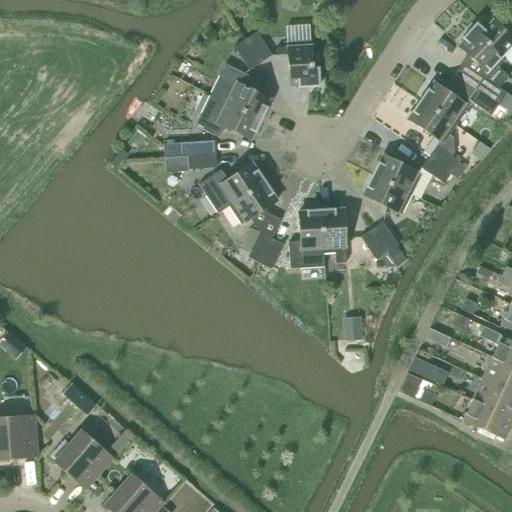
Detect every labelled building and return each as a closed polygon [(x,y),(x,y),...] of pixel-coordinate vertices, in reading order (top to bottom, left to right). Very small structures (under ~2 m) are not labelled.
[(234,5),(226,10),(233,21),(241,15),(234,5)] [(508,77),(498,68),(505,60),(503,57),(511,46),(511,36),(492,19),(483,30),(476,24),(462,39),(464,41),(458,47),(486,73),(475,89),(498,105),(506,94),(498,88),(508,77)] [(286,33),(287,43),(289,86),(298,86),(298,88),(319,87),(318,68),(311,69),(309,31),(286,33)] [(255,33),(245,40),(260,63),(271,56),(255,33)] [(260,63),(245,40),(233,49),(249,71),(260,63)] [(270,100),(243,87),(249,76),(225,65),(209,95),(260,121),(270,100)] [(420,101),(456,126),(468,107),(433,83),(420,101)] [(498,105),(475,89),(467,101),(490,117),(498,105)] [(511,92),(509,91),(500,105),(511,112),(511,92)] [(218,138),(224,127),(250,141),(260,121),(209,95),(194,126),(218,138)] [(461,130),(455,126),(456,126),(420,101),(407,120),(439,142),(436,147),(428,157),(450,173),(452,171),(458,162),(445,153),(461,130)] [(133,135),(123,148),(129,153),(139,140),(133,135)] [(163,158),(187,157),(214,155),(213,142),(162,145),(163,158)] [(400,160),(414,166),(420,153),(406,147),(400,160)] [(214,155),(187,157),(187,171),(215,169),(214,155)] [(411,195),(419,199),(431,176),(443,184),(450,173),(428,157),(420,168),(417,173),(382,156),(372,176),(411,195)] [(458,162),(452,171),(460,177),(466,168),(458,162)] [(252,164),(227,180),(220,170),(198,185),(217,214),(228,207),(264,183),(252,164)] [(401,215),(411,195),(372,176),(362,196),(401,215)] [(264,183),(228,207),(241,225),(277,201),(264,183)] [(511,208),(507,206),(502,217),(508,220),(511,209),(511,208)] [(323,254),(335,254),(335,264),(346,263),(343,210),(320,211),(323,254)] [(289,270),(324,268),(323,254),(320,211),(298,212),(300,242),(288,243),(289,270)] [(371,230),(386,253),(397,246),(382,223),(371,230)] [(254,272),(258,263),(271,239),(250,228),(235,257),(254,272)] [(360,237),(375,260),(375,269),(394,268),(385,254),(386,253),(371,230),(360,237)] [(283,246),(271,239),(258,263),(270,269),(283,246)] [(397,246),(386,253),(395,268),(407,261),(397,246)] [(511,270),(505,267),(501,276),(511,280),(511,270)] [(511,280),(501,276),(498,284),(509,289),(511,280)] [(460,310),(466,313),(471,302),(465,299),(460,310)] [(466,313),(472,315),(477,304),(471,302),(466,313)] [(511,305),(510,305),(500,326),(511,331),(511,305)] [(453,326),(458,329),(463,318),(457,315),(453,326)] [(343,343),(362,341),(360,318),(341,319),(343,343)] [(469,320),(463,318),(458,329),(464,331),(469,320)] [(445,349),(449,339),(429,329),(424,339),(445,349)] [(511,342),(501,337),(491,358),(511,368),(511,342)] [(14,358),(23,347),(12,338),(3,349),(14,358)] [(511,368),(491,358),(481,379),(511,393),(511,368)] [(429,370),(412,362),(407,372),(425,380),(429,370)] [(399,392),(415,399),(422,380),(406,374),(399,392)] [(511,393),(481,379),(472,400),(511,418),(511,393)] [(415,399),(431,406),(438,387),(422,380),(415,399)] [(77,384),(67,396),(92,418),(102,406),(77,384)] [(511,421),(511,418),(472,400),(462,422),(503,440),(511,421)] [(0,418),(0,460),(37,458),(34,416),(0,418)] [(55,460),(53,462),(85,490),(113,459),(80,431),(68,445),(64,442),(51,456),(55,460)] [(117,454),(131,438),(123,431),(109,447),(117,454)] [(131,475),(103,506),(109,511),(155,511),(161,505),(163,503),(131,475)]
